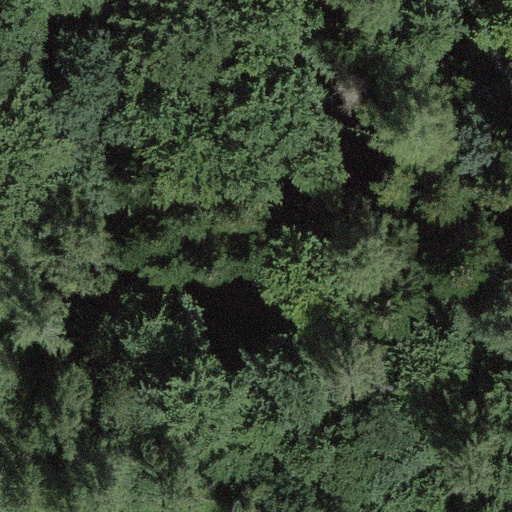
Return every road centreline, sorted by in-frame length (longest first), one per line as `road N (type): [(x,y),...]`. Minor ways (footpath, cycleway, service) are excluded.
road 1 (track): [(511,486),(448,424),(272,304),(0,175)]
road 2 (track): [(0,472),(71,457),(318,511)]
